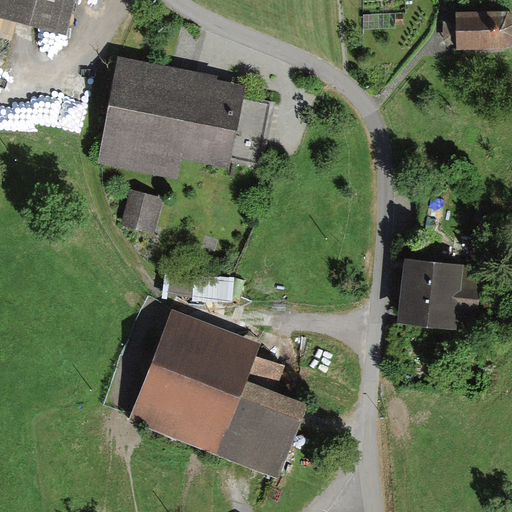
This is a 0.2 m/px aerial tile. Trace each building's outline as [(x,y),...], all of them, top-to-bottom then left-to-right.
[(0,0),(0,21),(70,37),(78,0),(0,0)] [(461,26),(446,26),(447,46),(460,45),(460,55),(511,54),(511,53),(511,15),(461,17),(461,26)] [(248,87),(118,60),(96,163),(179,181),(184,161),(230,171),(233,157),(261,164),(273,106),(246,100),(248,87)] [(163,198),(131,189),(120,226),(153,235),(163,198)] [(465,195),(424,192),(421,238),(461,241),(465,195)] [(464,266),(406,260),(401,323),(444,327),(443,337),(489,340),(491,303),(460,301),(464,266)] [(261,343),(173,309),(130,422),(279,479),(308,405),(275,393),(285,368),(256,356),(261,343)]
